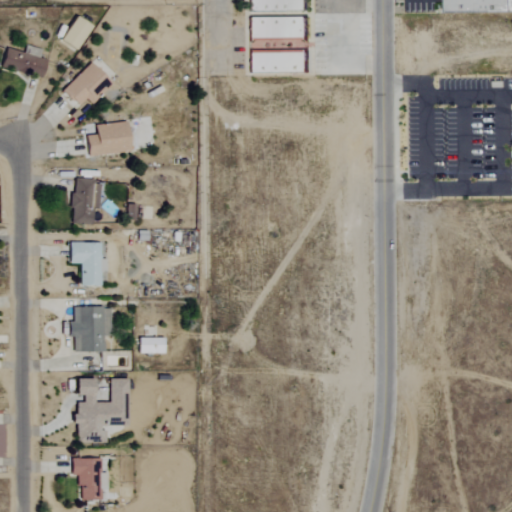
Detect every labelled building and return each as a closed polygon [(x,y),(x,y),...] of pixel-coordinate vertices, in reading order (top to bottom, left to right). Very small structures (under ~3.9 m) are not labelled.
[(247,0),(305,0),(305,11),(248,12),(247,0)] [(511,0),(511,12),(445,13),(445,0),(511,0)] [(88,24),(72,16),(58,42),(75,50),(88,24)] [(247,17),(305,17),(305,38),(248,38),(247,17)] [(3,48),(0,59),(0,67),(39,78),(44,60),(36,58),(38,49),(23,45),(22,53),(3,48)] [(247,53),(306,53),(306,72),(248,72),(247,53)] [(61,91),(77,106),(83,99),(90,105),(110,83),(87,62),(61,91)] [(128,152),(125,122),(93,126),(94,135),(84,135),(86,156),(128,152)] [(69,224),(89,225),(89,209),(97,209),(98,181),(71,180),(69,224)] [(78,264),(78,286),(97,286),(98,271),(103,272),(103,259),(97,259),(98,243),(67,242),(67,264),(78,264)] [(108,307),(70,308),(71,323),(66,323),(67,337),(71,336),(72,353),(102,352),(101,336),(108,336),(108,307)] [(136,354),(161,354),(162,339),(136,339),(136,354)] [(125,426),(125,379),(107,379),(106,403),(92,403),(92,379),(74,379),(74,395),(81,395),(81,403),(73,403),(73,443),(102,443),(102,426),(125,426)] [(98,459),(69,459),(69,476),(75,476),(75,486),(78,486),(78,501),(98,500),(98,490),(104,489),(104,473),(98,473),(98,459)]
